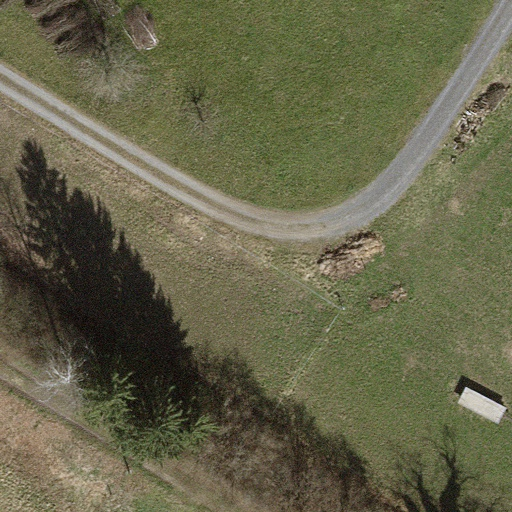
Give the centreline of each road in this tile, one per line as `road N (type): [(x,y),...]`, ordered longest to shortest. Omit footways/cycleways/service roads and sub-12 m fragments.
road 1 (track): [(0,79),(222,209),(273,225),(325,225),(373,203),(408,166),(511,2)]
road 2 (track): [(233,511),(0,363)]
